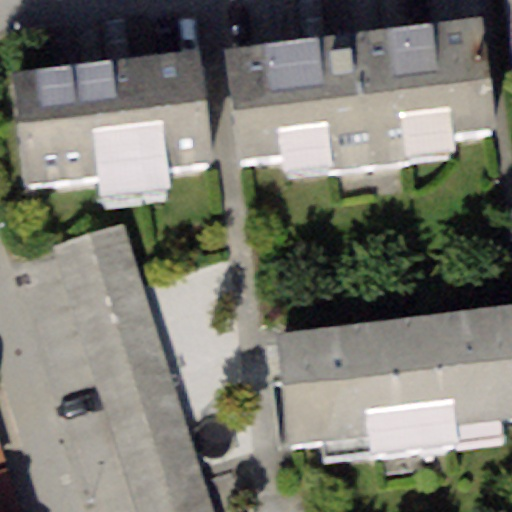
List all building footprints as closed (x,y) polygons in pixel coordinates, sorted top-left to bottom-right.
[(480,20),(225,50),(238,162),(328,151),(330,172),(403,164),(401,141),(492,131),(480,20)] [(194,52),(16,72),(29,184),(96,176),(98,198),(170,190),(167,166),(207,161),(194,52)] [(122,227),(54,249),(137,502),(205,480),(122,227)] [(511,305),(275,333),(288,446),(363,438),(365,458),(455,448),(453,425),(511,418),(511,305)] [(214,511),(207,490),(140,511),(214,511)]
